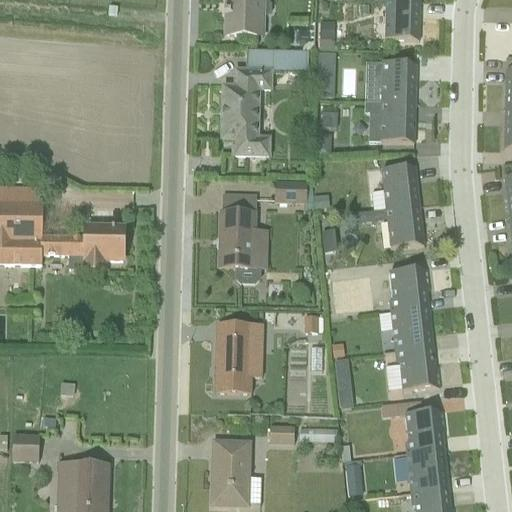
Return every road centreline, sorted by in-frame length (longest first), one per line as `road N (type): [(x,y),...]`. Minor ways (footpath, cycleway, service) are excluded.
road 1 (residential): [(495,511),(465,263),(469,0)]
road 2 (residential): [(158,511),(175,0)]
